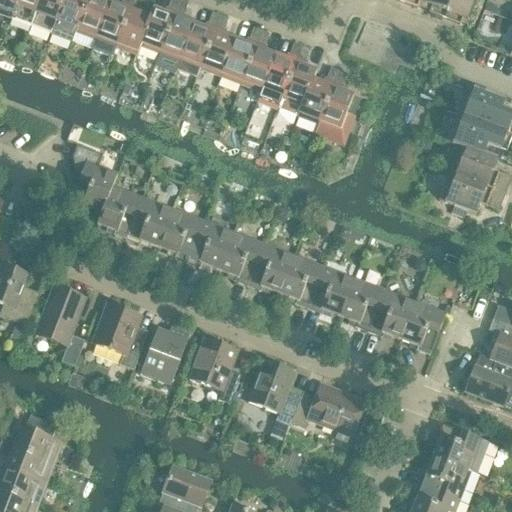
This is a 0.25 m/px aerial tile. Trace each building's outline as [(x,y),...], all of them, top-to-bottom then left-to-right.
[(0,0),(0,16),(10,20),(17,0),(0,0)] [(30,28),(40,0),(17,0),(10,20),(30,28)] [(51,36),(64,0),(40,0),(30,28),(51,36)] [(71,43),(87,0),(64,0),(51,36),(71,43)] [(95,42),(109,5),(97,1),(96,0),(87,0),(71,43),(72,44),(75,34),(95,42)] [(115,49),(133,0),(124,0),(121,10),(109,5),(95,42),(115,49)] [(149,21),(148,20),(137,16),(143,0),(133,0),(115,49),(136,57),(140,48),(139,48),(149,21)] [(159,56),(179,2),(172,0),(170,0),(165,16),(151,11),(148,20),(149,21),(139,48),(140,48),(159,56)] [(423,10),(426,0),(402,0),(401,4),(416,10),(417,8),(423,10)] [(443,20),(450,0),(426,0),(423,10),(428,12),(428,15),(443,20)] [(466,27),(476,0),(450,0),(443,20),(459,26),(459,24),(466,27)] [(179,63),(193,27),(181,22),(187,6),(179,2),(159,56),(179,63)] [(199,71),(219,18),(211,15),(205,32),(193,27),(179,63),(175,73),(195,80),(198,71),(199,71)] [(220,79),(233,43),(221,38),(228,21),(219,18),(199,71),(220,79)] [(240,87),(260,33),(252,30),(246,47),(233,43),(220,79),(240,87)] [(260,94),(274,58),(262,53),(269,37),(260,33),(240,87),(260,94)] [(277,111),(301,49),(293,46),(286,63),(274,58),(260,94),(257,103),(277,111)] [(311,82),(312,83),(315,74),(302,69),(309,52),(301,49),(277,111),(296,118),(299,110),(300,110),(311,82)] [(317,127),(338,73),(329,70),(323,87),(312,83),(311,82),(300,110),(299,110),(296,118),(317,127)] [(346,116),(352,98),(339,93),(346,76),(338,73),(317,127),(313,137),(342,148),(353,119),(346,116)] [(511,118),(499,114),(503,102),(481,94),(483,90),(450,78),(448,85),(466,92),(457,117),(511,138),(511,136),(511,118)] [(505,154),(511,138),(457,117),(446,145),(459,150),(459,149),(482,157),(483,156),(486,147),(505,154)] [(112,189),(117,176),(98,169),(102,158),(76,149),(71,161),(75,175),(80,177),(77,184),(89,189),(82,207),(101,214),(102,215),(112,189)] [(491,173),(496,161),(483,156),(482,157),(459,149),(459,150),(449,175),(504,197),(511,180),(497,175),(491,173)] [(504,197),(449,175),(439,204),(453,209),(451,216),(463,221),(466,214),(474,217),(479,206),(498,213),(504,197)] [(125,243),(141,200),(112,189),(102,215),(101,214),(96,227),(115,234),(114,238),(125,243)] [(157,250),(172,212),(141,200),(125,243),(137,247),(139,243),(157,250)] [(0,219),(0,210),(3,202),(0,201),(0,244),(12,249),(20,227),(0,219)] [(186,266),(202,224),(172,212),(157,250),(176,257),(174,262),(186,266)] [(218,273),(232,235),(202,224),(186,266),(197,270),(199,266),(218,273)] [(246,289),(263,247),(232,235),(218,273),(237,280),(235,285),(246,289)] [(278,296),(293,258),(263,247),(246,289),(258,293),(260,289),(278,296)] [(307,312),(323,270),(293,258),(278,296),(297,303),(296,308),(307,312)] [(38,301),(20,295),(26,278),(1,268),(0,271),(0,306),(2,307),(0,312),(0,319),(27,329),(38,301)] [(339,319),(353,281),(323,270),(307,312),(319,316),(320,312),(339,319)] [(368,335),(384,293),(353,281),(339,319),(358,327),(356,331),(368,335)] [(71,339),(77,322),(85,302),(52,290),(34,337),(66,349),(60,365),(73,370),(83,344),(71,339)] [(400,343),(414,305),(384,293),(368,335),(379,340),(381,336),(400,343)] [(429,359),(445,316),(414,305),(400,343),(418,350),(417,354),(429,359)] [(138,358),(147,334),(134,329),(138,318),(137,318),(137,319),(126,315),(125,316),(120,315),(120,313),(109,309),(110,307),(109,307),(93,347),(94,348),(95,347),(122,357),(118,368),(132,373),(135,366),(138,358)] [(511,314),(497,309),(492,321),(511,328),(511,314)] [(511,371),(511,341),(511,340),(511,328),(492,321),(488,333),(499,338),(490,361),(489,363),(510,370),(511,371)] [(170,386),(189,337),(170,330),(167,338),(156,334),(145,361),(138,358),(135,366),(142,369),(139,378),(157,385),(159,381),(170,386)] [(240,377),(229,373),(236,354),(204,341),(188,382),(220,395),(217,403),(228,407),(240,377)] [(502,410),(511,384),(506,381),(510,370),(489,363),(490,361),(479,357),(464,395),(502,410)] [(300,400),(287,395),(294,376),(262,364),(247,405),(277,416),(274,424),(289,429),(300,400)] [(351,439),(364,406),(319,389),(313,405),(300,400),(289,429),(303,435),(308,423),(351,439)] [(54,443),(51,442),(56,428),(30,418),(25,432),(21,430),(17,442),(13,444),(11,440),(3,436),(0,443),(0,446),(53,467),(57,455),(50,453),(54,443)] [(476,476),(487,445),(439,427),(435,439),(439,441),(432,459),(470,473),(470,474),(476,476)] [(53,467),(0,446),(0,457),(4,459),(8,457),(9,461),(5,472),(45,487),(53,467)] [(458,504),(470,474),(470,473),(432,459),(424,478),(420,476),(416,488),(458,504)] [(199,511),(209,485),(172,470),(157,508),(163,511),(163,509),(170,511),(181,511),(185,505),(199,511)] [(0,492),(37,507),(45,487),(5,472),(1,482),(0,482),(0,492)] [(455,511),(458,504),(416,488),(411,499),(416,501),(411,511),(455,511)] [(0,511),(35,511),(37,507),(0,492),(0,511)]
